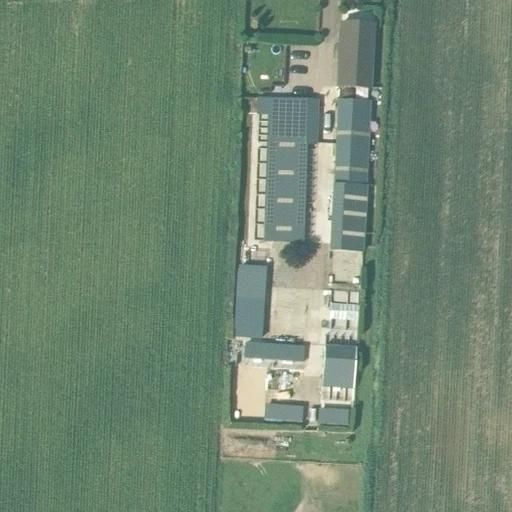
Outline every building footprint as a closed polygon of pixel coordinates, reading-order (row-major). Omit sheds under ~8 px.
[(336,89),(368,90),(372,26),(340,24),(336,89)] [(296,149),(290,142),(315,143),(315,117),(317,117),(317,100),(268,98),(263,241),(302,243),(305,149),(296,149)] [(337,100),(333,183),(332,183),(328,251),(362,253),(366,185),(370,102),(337,100)] [(265,297),(236,296),(235,336),(264,337),(265,297)] [(330,304),(329,320),(358,321),(359,305),(330,304)] [(305,359),(306,343),(246,342),(245,358),(305,359)] [(323,345),(323,352),(322,366),(321,387),(353,389),(355,347),(323,345)]
